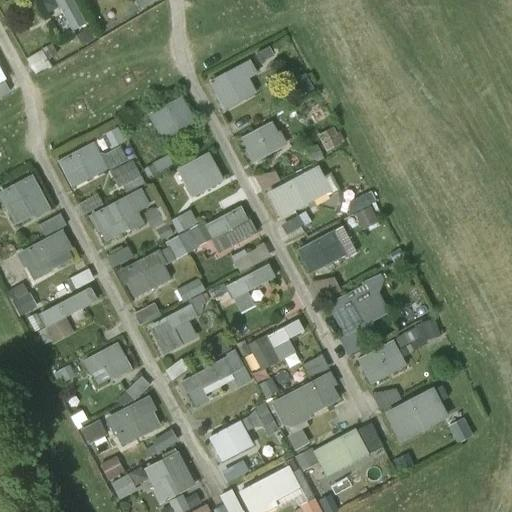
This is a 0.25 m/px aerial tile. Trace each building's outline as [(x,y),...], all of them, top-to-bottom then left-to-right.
[(85,24),(71,0),(54,0),(72,31),(85,24)] [(155,0),(134,0),(140,9),(155,0)] [(274,57),(269,48),(255,55),(260,64),(274,57)] [(50,67),(42,52),(29,59),(37,75),(50,67)] [(250,63),(209,83),(223,111),(256,94),(249,79),(256,75),(250,63)] [(313,90),(305,75),(289,84),(297,99),(313,90)] [(0,98),(9,94),(3,82),(0,83),(0,98)] [(194,124),(181,98),(148,115),(161,141),(194,124)] [(252,165),(287,147),(279,133),(277,134),(271,124),(241,140),(247,151),(245,152),(252,165)] [(124,143),(117,129),(104,136),(111,149),(124,143)] [(319,137),(327,151),(338,145),(331,130),(319,137)] [(321,156),(311,136),(301,141),(312,161),(321,156)] [(101,157),(94,144),(58,163),(71,189),(108,170),(109,171),(126,162),(119,148),(101,157)] [(208,154),(177,171),(192,199),(223,183),(208,154)] [(173,165),(168,156),(144,169),(149,178),(173,165)] [(132,163),(111,174),(118,188),(122,187),(126,195),(144,186),(132,163)] [(331,193),(317,167),(267,194),(280,219),(331,193)] [(279,182),(275,174),(255,177),(263,191),(279,182)] [(49,209),(32,176),(0,193),(0,200),(14,227),(49,209)] [(150,207),(141,191),(89,218),(97,235),(100,233),(105,243),(143,223),(138,213),(150,207)] [(103,206),(97,195),(78,206),(84,216),(103,206)] [(369,206),(364,197),(346,205),(351,215),(369,206)] [(205,226),(213,241),(248,222),(240,208),(206,226),(205,226)] [(162,224),(155,209),(145,214),(152,228),(162,224)] [(370,209),(356,215),(363,230),(376,224),(370,209)] [(196,225),(190,212),(172,222),(179,234),(196,225)] [(66,227),(59,215),(39,226),(45,237),(66,227)] [(289,231),(304,223),(300,215),(284,223),(289,231)] [(219,254),(256,234),(249,221),(248,222),(213,241),(212,241),(219,254)] [(205,226),(206,226),(205,223),(190,231),(190,232),(199,248),(212,241),(213,241),(205,226)] [(62,231),(17,255),(31,282),(72,260),(68,252),(72,250),(62,231)] [(174,261),(199,248),(190,232),(165,245),(174,261)] [(346,256),(334,232),(297,252),(310,275),(346,256)] [(240,274),(271,258),(264,245),(233,260),(240,274)] [(133,260),(127,248),(107,259),(113,270),(133,260)] [(159,252),(117,273),(124,287),(126,286),(133,299),(170,281),(162,267),(165,265),(159,252)] [(268,266),(225,288),(232,301),(233,300),(240,313),(254,307),(247,293),(274,279),(268,266)] [(88,272),(67,282),(72,291),(92,281),(88,272)] [(363,287),(328,305),(345,337),(388,313),(378,294),(381,285),(384,283),(379,276),(361,285),(363,287)] [(334,279),(311,284),(320,303),(340,293),(334,279)] [(204,291),(198,281),(178,292),(184,302),(204,291)] [(97,301),(90,289),(39,316),(46,328),(64,319),(97,301)] [(19,316),(36,307),(29,296),(13,304),(19,316)] [(189,302),(191,306),(197,318),(200,315),(203,310),(203,305),(206,304),(202,296),(189,302)] [(160,316),(154,305),(135,315),(140,326),(160,316)] [(191,306),(149,327),(163,355),(197,339),(188,322),(197,318),(191,306)] [(64,319),(46,328),(54,344),(72,334),(64,319)] [(267,336),(248,346),(261,371),(295,353),(288,340),(304,332),(298,322),(268,337),(267,336)] [(392,342),(401,358),(424,346),(415,330),(392,342)] [(401,358),(392,342),(357,361),(371,386),(406,368),(401,358)] [(131,370),(117,344),(83,362),(91,376),(104,369),(110,381),(131,370)] [(212,367),(180,383),(186,395),(187,394),(194,408),(208,401),(202,390),(230,376),(237,389),(250,382),(235,351),(226,356),(226,358),(211,365),(212,367)] [(312,383),(330,374),(321,356),(303,366),(312,383)] [(187,370),(181,360),(165,372),(171,381),(187,370)] [(74,377),(69,367),(53,375),(58,385),(74,377)] [(312,383),(271,404),(282,427),(288,428),(295,428),(311,420),(309,417),(340,401),(333,388),(336,386),(330,374),(312,383)] [(136,398),(151,384),(143,376),(128,390),(136,398)] [(277,392),(271,380),(259,386),(265,398),(277,392)] [(449,418),(433,389),(385,414),(400,443),(449,418)] [(401,400),(396,390),(371,394),(381,411),(401,400)] [(156,412),(148,398),(105,419),(112,434),(116,432),(123,446),(160,427),(153,413),(156,412)] [(253,409),(254,411),(262,428),(273,422),(264,404),(253,409)] [(249,418),(240,423),(245,433),(253,428),(262,428),(254,411),(249,418)] [(471,435),(463,420),(449,428),(457,443),(471,435)] [(106,436),(99,421),(81,431),(88,445),(106,436)] [(278,432),(273,422),(262,428),(267,437),(278,432)] [(245,433),(240,423),(209,439),(222,463),(253,447),(245,433)] [(370,424),(356,432),(368,455),(382,447),(370,424)] [(356,432),(355,430),(313,452),(326,476),(368,455),(356,432)] [(307,444),(301,431),(287,438),(293,451),(307,444)] [(176,441),(171,432),(153,443),(159,452),(176,441)] [(317,463),(310,451),(297,458),(304,471),(317,463)] [(195,486),(177,453),(143,471),(160,504),(195,486)] [(412,466),(407,455),(392,462),(398,473),(412,466)] [(122,472),(116,460),(102,467),(108,479),(122,472)] [(248,473),(243,462),(222,473),(228,483),(248,473)] [(300,488),(288,467),(238,494),(248,511),(267,511),(278,507),(275,502),(300,488)] [(135,492),(127,477),(113,485),(120,499),(135,492)] [(242,511),(231,491),(220,497),(227,511),(242,511)] [(188,511),(190,511),(182,497),(170,503),(174,511),(188,511)] [(332,511),(336,510),(329,497),(319,502),(324,511),(332,511)] [(319,511),(314,500),(299,507),(301,511),(319,511)]
